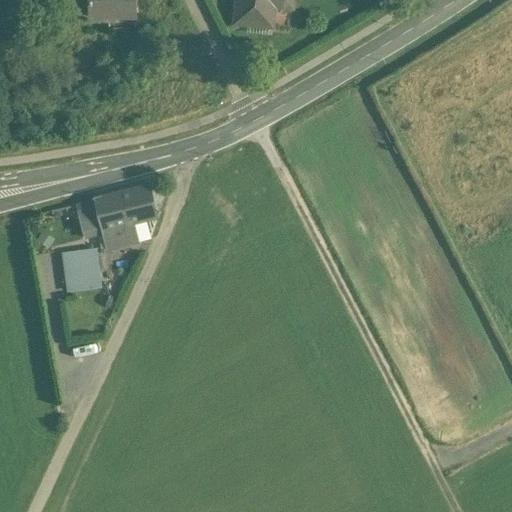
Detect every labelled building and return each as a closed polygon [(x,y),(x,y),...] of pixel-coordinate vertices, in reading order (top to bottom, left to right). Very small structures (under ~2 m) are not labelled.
[(136,0),(90,0),(91,17),(137,16),(136,0)] [(237,0),(235,23),(273,27),(275,3),(293,5),(293,0),(237,0)] [(150,186),(97,198),(97,199),(78,204),(83,224),(95,222),(98,234),(105,232),(108,247),(140,240),(139,239),(151,236),(157,219),(156,215),(157,215),(150,186)] [(74,269),(65,270),(66,282),(70,281),(71,289),(97,285),(94,266),(91,266),(88,251),(71,252),(74,269)] [(71,252),(62,253),(65,270),(74,269),(71,252)]
